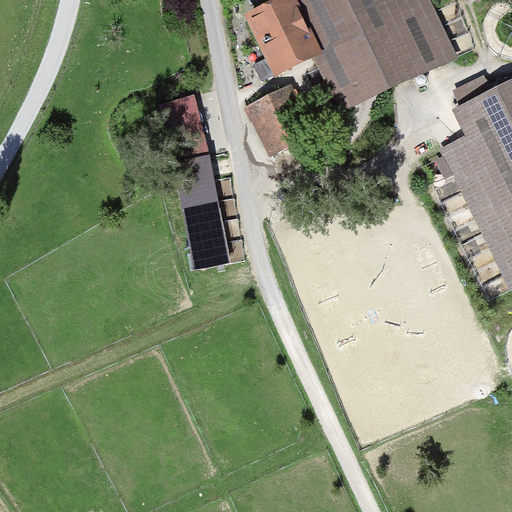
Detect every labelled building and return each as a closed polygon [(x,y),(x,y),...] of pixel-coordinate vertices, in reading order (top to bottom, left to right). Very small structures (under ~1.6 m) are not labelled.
[(276,77),(317,57),(289,0),(283,0),(248,17),(276,77)] [(289,0),(317,57),(343,113),(459,59),(431,0),(289,0)] [(292,86),(247,108),(271,158),(316,136),(292,86)] [(511,87),(458,114),(471,140),(447,152),(511,282),(511,87)] [(176,164),(195,271),(232,265),(212,156),(195,96),(160,106),(176,164)]
